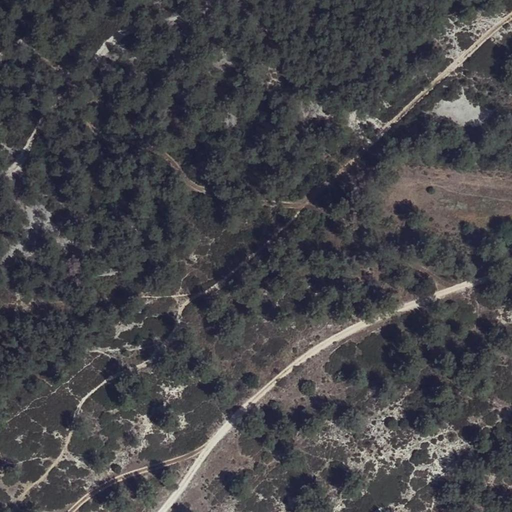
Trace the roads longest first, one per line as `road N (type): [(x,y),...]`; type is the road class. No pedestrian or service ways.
road 1 (track): [(15,511),(58,459),(78,406),(162,349),(178,311),(511,15)]
road 2 (track): [(157,511),(269,376),(400,298),(511,268)]
road 3 (track): [(71,511),(97,487),(211,446)]
